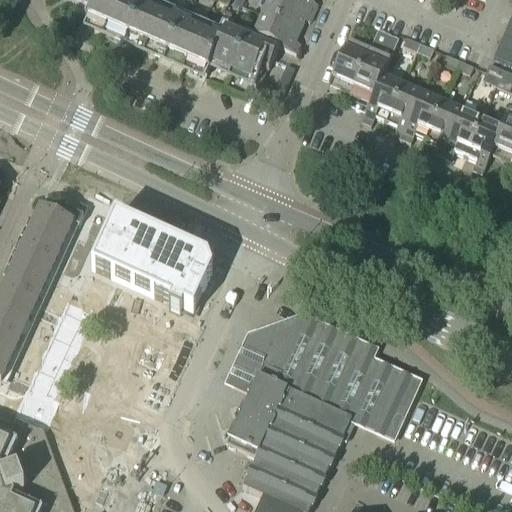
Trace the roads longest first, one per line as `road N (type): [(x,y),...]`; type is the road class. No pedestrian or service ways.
road 1 (tertiary): [(262,214),(0,88)]
road 2 (tertiary): [(253,235),(511,360)]
road 3 (tertiary): [(0,115),(253,235)]
road 4 (tertiary): [(511,316),(262,214)]
road 5 (unclassified): [(165,440),(253,235)]
road 6 (residential): [(284,146),(120,74)]
road 7 (unclassified): [(0,404),(131,453),(146,454),(165,440)]
road 8 (residential): [(498,0),(481,39),(384,0)]
road 9 (residential): [(414,157),(298,107)]
